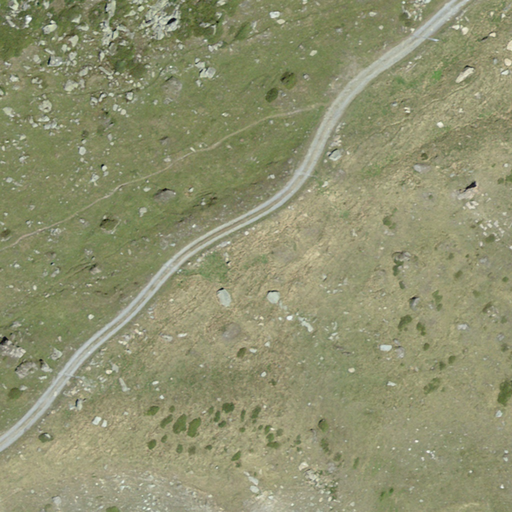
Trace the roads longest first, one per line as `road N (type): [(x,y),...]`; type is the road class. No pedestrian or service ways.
road 1 (track): [(0,438),(28,416),(73,351),(187,249),(298,183),(331,113)]
road 2 (track): [(331,113),(389,53),(463,0)]
